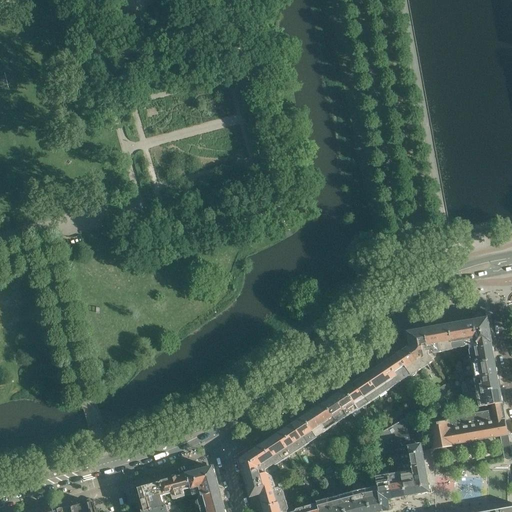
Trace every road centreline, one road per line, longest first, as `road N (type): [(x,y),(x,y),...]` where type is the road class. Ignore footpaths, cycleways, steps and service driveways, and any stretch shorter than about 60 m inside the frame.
road 1 (secondary): [(489,264),(470,262),(402,295),(209,420)]
road 2 (secondary): [(215,430),(390,314),(489,264)]
road 3 (residential): [(489,264),(511,385)]
